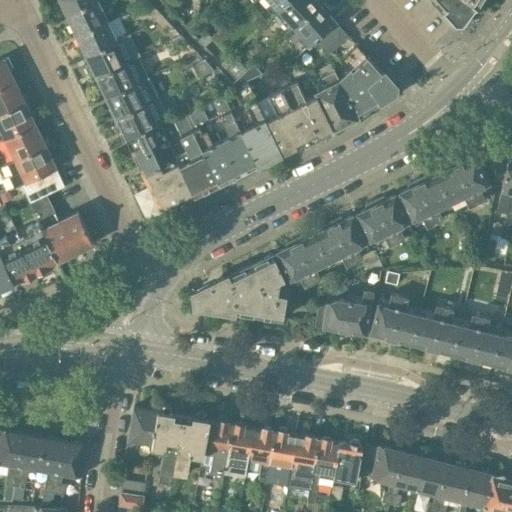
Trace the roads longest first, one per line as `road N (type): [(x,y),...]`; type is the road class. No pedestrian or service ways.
road 1 (tertiary): [(511,426),(118,345)]
road 2 (residential): [(153,271),(176,250),(377,152),(465,93)]
road 3 (residential): [(153,271),(9,3)]
road 4 (residential): [(99,511),(118,345)]
road 5 (residential): [(465,93),(374,0)]
road 6 (tertiary): [(0,367),(118,345)]
